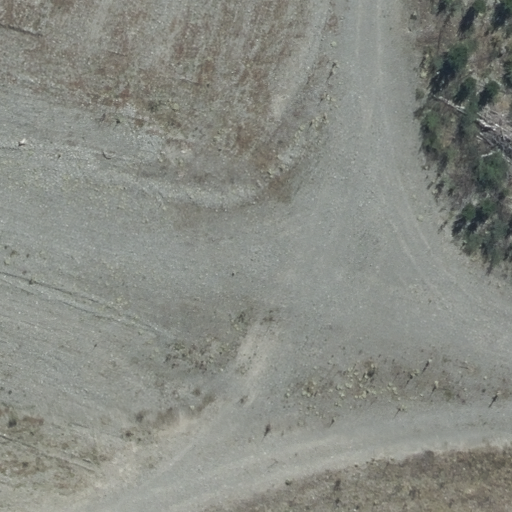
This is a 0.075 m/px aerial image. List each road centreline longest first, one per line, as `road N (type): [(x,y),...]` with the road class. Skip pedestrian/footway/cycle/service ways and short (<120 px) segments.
road 1 (unclassified): [(0,208),(414,324)]
road 2 (unclassified): [(414,324),(112,511)]
road 3 (track): [(370,0),(414,324)]
